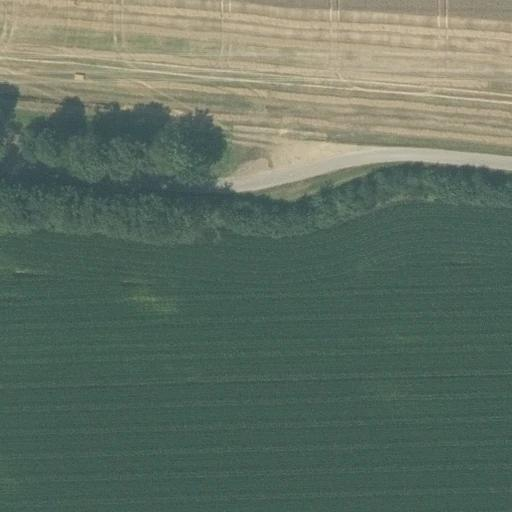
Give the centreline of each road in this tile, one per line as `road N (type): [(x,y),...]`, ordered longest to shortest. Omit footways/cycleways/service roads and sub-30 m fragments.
road 1 (track): [(511,171),(368,156),(221,189),(0,172)]
road 2 (track): [(368,156),(0,119)]
